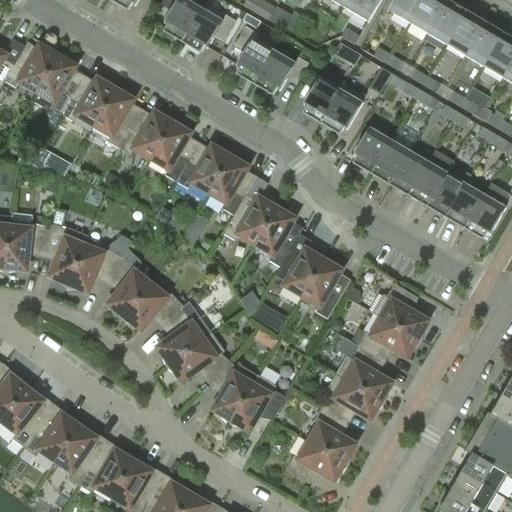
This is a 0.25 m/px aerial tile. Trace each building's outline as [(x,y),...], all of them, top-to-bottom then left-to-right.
[(113,0),(128,11),(132,5),(135,7),(139,0),(149,0),(152,1),(152,0),(113,0)] [(183,41),(202,9),(185,0),(164,0),(161,7),(171,13),(164,24),(167,26),(164,32),(183,41)] [(328,0),(343,8),(348,0),(328,0)] [(348,0),(343,8),(368,23),(381,0),(348,0)] [(394,0),(388,12),(409,25),(423,0),(394,0)] [(446,5),(440,0),(423,0),(409,25),(428,36),(446,5)] [(269,21),(276,8),(263,1),(256,13),(269,21)] [(428,36),(447,47),(466,13),(446,5),(428,36)] [(223,22),(202,9),(183,41),(201,54),(204,47),(207,49),(214,38),(224,43),(236,23),(226,16),(223,22)] [(294,12),(291,17),(285,29),(294,34),(303,17),(294,12)] [(484,26),(466,13),(447,47),(465,58),(484,26)] [(261,23),(247,15),(243,22),(257,30),(261,23)] [(465,58),(484,69),(503,37),(484,26),(465,58)] [(256,83),(274,52),(253,40),(256,34),(246,28),(234,49),(243,55),(237,66),(240,68),(236,74),(256,83)] [(511,63),(511,41),(503,37),(484,69),(503,79),(511,63)] [(0,90),(5,83),(25,48),(14,41),(5,56),(0,53),(0,90)] [(25,48),(5,83),(16,90),(20,84),(37,94),(58,57),(40,47),(38,50),(28,44),(25,48)] [(373,57),(386,65),(391,56),(378,49),(373,57)] [(361,57),(349,50),(344,58),(356,65),(361,57)] [(295,64),(274,52),(256,83),(273,96),(277,90),(280,92),(287,80),(296,86),(309,65),(298,59),(295,64)] [(403,64),(391,56),(386,65),(399,72),(403,64)] [(51,110),(62,116),(85,78),(74,72),(76,68),(58,57),(37,94),(32,103),(49,113),(51,110)] [(511,63),(503,79),(511,84),(511,63)] [(379,96),(387,83),(392,75),(381,69),(376,77),(369,90),(379,96)] [(415,71),(411,79),(423,87),(428,78),(415,71)] [(387,83),(415,100),(420,92),(392,75),(387,83)] [(85,78),(62,116),(73,123),(77,117),(94,127),(115,91),(97,80),(95,84),(85,78)] [(323,122),(341,91),(320,78),(304,105),(307,107),(303,113),(323,122)] [(441,86),(428,78),(423,87),(436,94),(441,86)] [(344,86),(341,91),(323,122),(340,135),(344,129),(347,131),(363,104),(360,102),(363,97),(344,86)] [(108,143),(119,150),(142,111),(132,105),(134,102),(115,91),(94,127),(111,138),(108,143)] [(439,103),(420,92),(415,100),(434,111),(439,103)] [(453,93),(448,101),(461,108),(465,100),(453,93)] [(465,100),(461,108),(473,116),(478,108),(465,100)] [(458,114),(445,106),(440,115),(453,122),(458,114)] [(152,117),(142,111),(119,150),(131,157),(134,151),(151,161),(173,124),(155,114),(152,117)] [(470,121),(458,114),(453,122),(465,129),(470,121)] [(498,130),(503,122),(490,115),(485,123),(498,130)] [(511,134),(511,127),(503,122),(498,130),(510,138),(511,134)] [(186,167),(199,145),(189,139),(191,135),(173,124),(151,161),(170,172),(166,177),(177,183),(186,167)] [(478,136),(490,144),(495,135),(482,128),(478,136)] [(372,175),(391,141),(370,129),(354,156),(357,158),(353,164),(372,175)] [(507,143),(495,135),(490,144),(503,151),(507,143)] [(411,153),(391,141),(372,175),(392,184),(393,184),(411,153)] [(199,145),(186,167),(177,183),(188,190),(191,184),(209,195),(230,158),(212,147),(210,151),(199,145)] [(44,168),(51,155),(42,150),(32,169),(42,173),(44,168)] [(435,152),(428,163),(410,195),(428,207),(452,165),(454,163),(435,152)] [(30,169),(34,158),(22,153),(16,166),(30,169)] [(410,195),(428,163),(411,153),(393,184),(410,195)] [(234,217),(244,201),(246,196),(257,178),(246,172),(248,169),(230,158),(209,195),(225,204),(222,210),(234,217)] [(471,176),(452,165),(428,207),(446,218),(466,185),(471,176)] [(102,186),(111,190),(117,180),(109,175),(102,186)] [(45,192),(57,195),(61,180),(49,177),(45,192)] [(270,205),(258,199),(267,184),(257,178),(246,196),(244,201),(234,217),(223,235),(235,242),(238,236),(255,246),(275,213),(268,209),(270,205)] [(466,227),(484,196),(466,185),(446,218),(466,227)] [(491,185),(484,196),(466,227),(483,240),(487,234),(490,236),(506,209),(503,207),(510,195),(491,185)] [(164,209),(156,220),(180,237),(188,225),(164,209)] [(43,259),(55,263),(49,278),(54,280),(67,290),(85,247),(89,238),(69,230),(64,228),(67,213),(55,210),(50,229),(43,259)] [(282,217),(275,213),(255,246),(272,256),(269,262),(280,269),(300,236),(303,230),(293,224),(295,220),(284,214),(282,217)] [(5,274),(22,272),(27,272),(29,254),(43,259),(50,229),(32,225),(33,216),(12,214),(12,218),(5,274)] [(0,272),(5,274),(12,218),(0,216),(0,272)] [(199,239),(187,233),(184,238),(196,245),(199,239)] [(284,287),(302,298),(321,265),(314,260),(316,257),(306,251),(311,243),(300,236),(280,269),(275,277),(286,283),(284,287)] [(103,255),(85,247),(67,290),(83,292),(88,294),(95,279),(107,286),(128,250),(132,244),(121,237),(106,250),(105,251),(103,255)] [(112,309),(122,322),(151,286),(135,273),(138,270),(141,264),(128,250),(107,286),(118,293),(108,306),(112,309)] [(329,269),(321,265),(302,298),(319,308),(316,314),(327,320),(350,281),(340,275),(342,272),(331,265),(329,269)] [(167,298),(151,286),(122,322),(137,329),(141,332),(152,319),(161,329),(184,308),(170,294),(169,295),(167,298)] [(372,314),(381,320),(381,319),(421,343),(426,327),(428,323),(414,314),(417,301),(418,300),(395,286),(387,298),(383,296),(372,314)] [(359,293),(352,289),(346,300),(357,306),(360,299),(359,293)] [(197,322),(191,316),(184,308),(161,329),(171,339),(157,349),(160,353),(166,368),(204,341),(193,325),(197,322)] [(277,314),(268,328),(278,334),(287,319),(277,314)] [(410,355),(421,343),(381,319),(381,320),(371,337),(366,334),(358,348),(385,363),(393,351),(407,359),(410,355)] [(342,324),(336,320),(331,329),(340,334),(344,329),(342,324)] [(212,336),(204,341),(166,368),(179,379),(182,383),(196,374),(208,385),(229,363),(221,355),(225,353),(212,336)] [(378,376),(385,363),(358,348),(351,360),(347,358),(336,376),(385,405),(390,389),(392,385),(378,376)] [(229,426),(252,386),(257,377),(238,366),(236,369),(229,363),(208,385),(221,397),(213,411),(217,414),(229,426)] [(23,382),(3,366),(0,370),(0,422),(1,423),(27,390),(21,385),(23,382)] [(373,416),(385,405),(336,376),(326,393),(330,396),(322,409),(349,425),(356,413),(371,421),(373,416)] [(257,377),(252,386),(229,426),(245,430),(249,433),(258,418),(272,423),(286,399),(274,392),(276,388),(257,377)] [(511,379),(501,397),(511,403),(511,379)] [(13,440),(23,449),(55,407),(36,392),(34,395),(27,390),(1,423),(17,435),(13,440)] [(511,403),(501,397),(491,415),(490,416),(511,428),(511,403)] [(75,420),(55,407),(23,449),(35,457),(39,452),(55,463),(79,428),(73,423),(75,420)] [(342,438),(349,425),(322,409),(314,423),(319,426),(309,443),(349,467),(353,451),(356,446),(342,438)] [(511,428),(490,416),(491,415),(488,414),(476,433),(511,453),(511,428)] [(68,480),(80,488),(108,443),(88,430),(86,433),(79,428),(55,463),(72,474),(68,480)] [(511,474),(511,453),(476,433),(465,452),(471,456),(472,455),(508,476),(507,477),(510,478),(511,474)] [(129,455),(108,443),(80,488),(92,495),(95,489),(112,499),(133,462),(127,458),(129,455)] [(337,478),(349,467),(309,443),(298,460),(294,457),(286,471),(309,485),(310,483),(320,474),(334,483),(337,478)] [(497,495),(507,477),(508,476),(472,455),(471,456),(461,474),(497,495)] [(142,511),(147,504),(164,476),(143,463),(141,467),(133,462),(112,499),(130,509),(128,511),(142,511)] [(10,485),(13,482),(15,478),(7,473),(5,476),(2,480),(10,485)] [(461,474),(450,492),(483,511),(486,511),(497,495),(461,474)] [(185,488),(164,476),(147,504),(142,511),(180,511),(190,496),(184,492),(185,488)] [(439,511),(483,511),(450,492),(438,511),(439,511)] [(218,511),(221,509),(200,497),(198,500),(190,496),(180,511),(218,511)]
